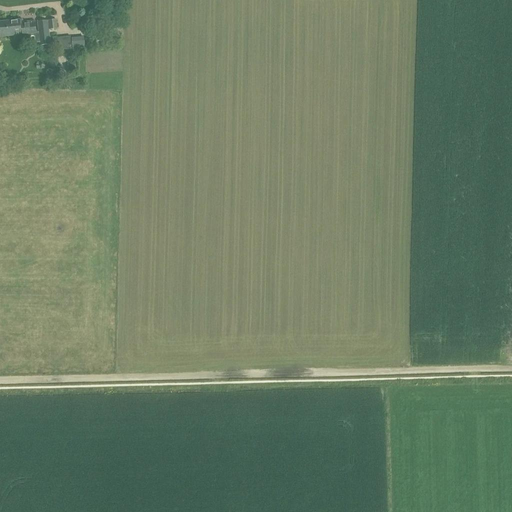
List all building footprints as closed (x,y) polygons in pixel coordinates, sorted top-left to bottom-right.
[(19,22),(19,20),(0,22),(0,36),(0,37),(19,35),(18,30),(19,22)] [(20,20),(19,20),(19,22),(18,30),(19,35),(36,33),(35,21),(20,23),(20,20)] [(49,30),(57,29),(56,20),(48,21),(49,30)] [(37,22),(39,43),(39,46),(43,45),(43,52),(50,51),(49,45),(50,45),(47,21),(37,22)] [(70,36),(57,38),(58,50),(71,48),(70,36)] [(73,51),(85,50),(84,37),(71,38),(73,51)]
